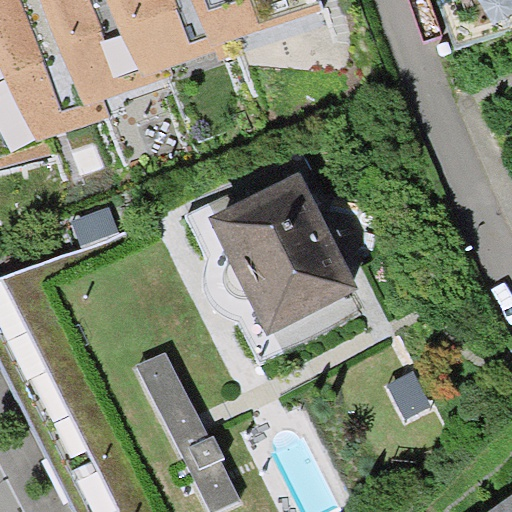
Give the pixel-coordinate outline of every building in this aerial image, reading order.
[(0,0),(0,170),(56,158),(50,135),(108,120),(105,101),(172,81),(319,12),(315,0),(0,0)] [(292,166),(189,218),(208,258),(206,277),(208,294),(213,304),(226,315),(240,321),(261,363),(365,312),(329,240),(292,166)] [(308,511),(158,221),(0,275),(0,341),(88,511),(308,511)] [(416,373),(391,386),(408,420),(433,407),(416,373)] [(511,511),(511,496),(489,511),(511,511)]
